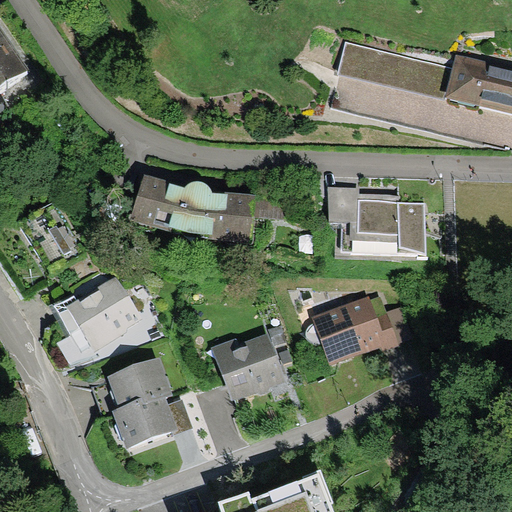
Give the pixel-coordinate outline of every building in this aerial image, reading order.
[(0,105),(26,85),(0,50),(0,105)] [(511,131),(511,74),(453,61),(440,116),(511,131)] [(197,201),(145,184),(130,235),(248,255),(253,202),(197,201)] [(424,257),(424,206),(396,207),(396,190),(327,191),(328,225),(339,225),(340,258),(424,257)] [(55,213),(19,233),(46,280),(82,260),(55,213)] [(109,281),(63,310),(88,350),(134,321),(109,281)] [(366,307),(318,324),(332,366),(381,349),(366,307)] [(266,342),(217,358),(231,401),(281,384),(266,342)] [(160,357),(107,377),(119,409),(143,400),(146,405),(166,398),(174,395),(160,357)] [(178,430),(166,398),(146,405),(143,400),(119,409),(112,411),(126,449),(178,430)] [(325,511),(316,488),(255,511),(251,511),(249,505),(232,511),(325,511)]
